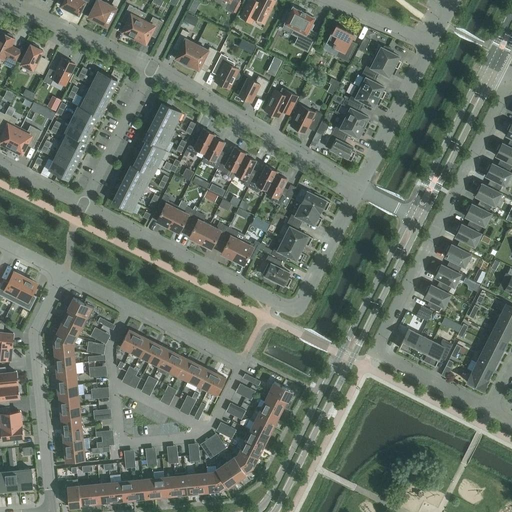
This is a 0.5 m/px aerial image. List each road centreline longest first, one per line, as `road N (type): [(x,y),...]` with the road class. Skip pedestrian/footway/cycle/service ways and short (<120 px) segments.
road 1 (residential): [(511,81),(374,354),(490,412)]
road 2 (residential): [(359,189),(301,304),(291,308),(81,207)]
road 3 (tertiary): [(407,216),(290,456),(252,511)]
road 4 (tertiary): [(275,511),(421,223)]
road 5 (residential): [(47,511),(33,337),(63,274)]
road 6 (residential): [(359,189),(150,69)]
road 7 (residential): [(63,274),(243,366)]
road 8 (tertiary): [(483,67),(407,216)]
road 9 (tertiary): [(421,223),(496,74)]
road 10 (residential): [(150,69),(0,4)]
road 11 (residential): [(431,46),(359,189)]
road 12 (residential): [(150,69),(81,207)]
